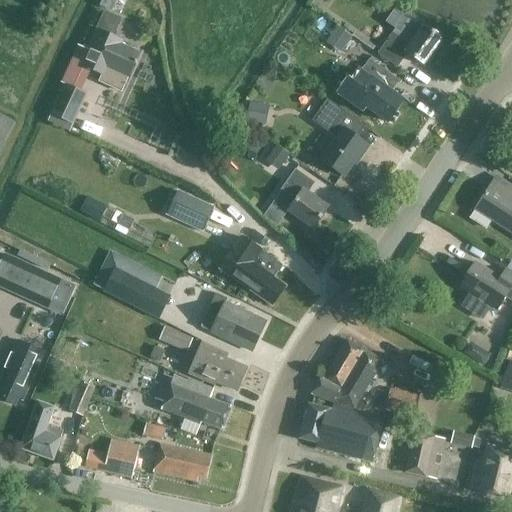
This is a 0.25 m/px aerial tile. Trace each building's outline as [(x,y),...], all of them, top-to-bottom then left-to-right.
[(103,0),(101,6),(112,11),(117,0),(103,0)] [(103,75),(99,82),(121,92),(128,77),(127,77),(134,64),(136,64),(137,62),(135,61),(139,52),(120,44),(122,40),(114,36),(122,18),(105,11),(87,50),(91,51),(84,66),(103,75)] [(407,13),(383,47),(378,54),(398,68),(408,53),(424,65),(443,38),(424,25),(407,13)] [(352,37),(336,26),(325,42),(341,53),(352,37)] [(356,100),(389,123),(404,101),(382,86),(390,74),(369,60),(354,82),(364,89),(356,100)] [(49,115),(73,126),(88,93),(64,82),(49,115)] [(365,126),(343,110),(327,99),(311,121),(327,132),(337,139),(322,161),(344,176),(359,155),(361,157),(369,145),(358,137),(365,126)] [(269,105),(249,102),(246,120),(266,124),(269,105)] [(0,150),(15,123),(0,114),(0,150)] [(290,154),(276,145),(265,161),(278,171),(290,154)] [(288,210),(314,228),(329,207),(309,193),(316,183),(296,170),(282,190),(296,200),(288,210)] [(511,197),(509,202),(489,189),(478,206),(494,217),(492,221),(511,233),(511,197)] [(203,232),(214,208),(178,192),(167,215),(203,232)] [(100,222),(108,207),(87,197),(79,211),(100,222)] [(133,218),(122,212),(117,222),(129,227),(133,218)] [(80,243),(75,257),(99,264),(103,250),(80,243)] [(5,253),(0,263),(0,287),(62,316),(76,286),(5,253)] [(283,266),(271,257),(261,270),(257,266),(244,284),(273,305),(286,287),(274,279),(283,266)] [(475,263),(460,286),(469,292),(461,306),(483,320),(492,307),(497,310),(506,296),(507,296),(511,299),(511,272),(505,282),(499,278),(475,263)] [(106,292),(159,320),(171,296),(157,289),(117,269),(106,291),(106,292)] [(266,322),(225,303),(216,323),(205,318),(200,327),(252,351),(266,322)] [(193,339),(164,327),(159,340),(188,352),(193,339)] [(319,377),(312,395),(337,404),(354,409),(383,361),(347,340),(323,379),(319,377)] [(0,391),(0,398),(14,405),(18,398),(22,400),(42,357),(44,353),(29,346),(18,341),(0,379),(0,380),(4,383),(0,391)] [(217,381),(237,390),(246,368),(224,359),(226,355),(203,344),(190,373),(215,384),(217,381)] [(150,357),(160,362),(165,350),(155,346),(150,357)] [(511,360),(509,360),(500,388),(511,392),(511,360)] [(173,378),(164,375),(155,399),(163,402),(161,409),(200,424),(201,421),(222,429),(230,407),(210,400),(213,389),(189,380),(188,382),(173,376),(173,378)] [(95,388),(81,382),(69,410),(83,416),(95,388)] [(389,389),(385,411),(414,417),(418,395),(389,389)] [(20,449),(53,460),(62,432),(47,426),(53,408),(37,402),(30,421),(20,449)] [(341,413),(309,404),(300,438),(321,444),(321,448),(335,452),(336,451),(372,461),(383,418),(343,408),(341,413)] [(157,426),(154,437),(163,439),(166,428),(157,426)] [(451,442),(478,449),(481,438),(454,431),(451,442)] [(438,455),(442,456),(446,439),(415,432),(405,472),(436,479),(440,464),(436,463),(438,455)] [(138,451),(110,444),(104,472),(131,478),(138,451)] [(198,478),(206,480),(211,456),(160,444),(153,472),(197,482),(198,478)] [(472,489),(506,497),(511,474),(511,453),(488,448),(483,468),(477,467),(472,489)] [(336,511),(342,488),(302,477),(299,489),(292,511),(336,511)] [(360,511),(398,511),(402,497),(367,488),(360,511)]
